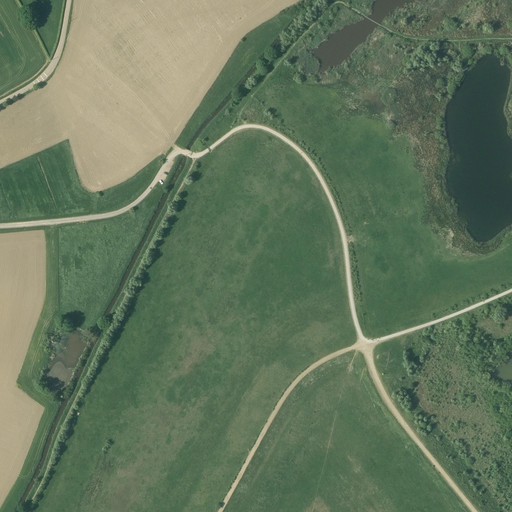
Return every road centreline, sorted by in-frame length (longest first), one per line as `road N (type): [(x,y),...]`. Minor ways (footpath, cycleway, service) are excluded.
road 1 (track): [(197,154),(24,511)]
road 2 (track): [(238,128),(276,133),(322,180),(343,238),(363,345)]
road 3 (track): [(363,345),(322,360),(285,393),(219,511)]
road 4 (unclassified): [(190,154),(169,157),(142,196),(114,214),(0,225)]
road 5 (track): [(363,345),(388,404),(474,511)]
road 6 (track): [(511,290),(363,345)]
road 7 (unclassified): [(0,103),(52,66),(69,0)]
